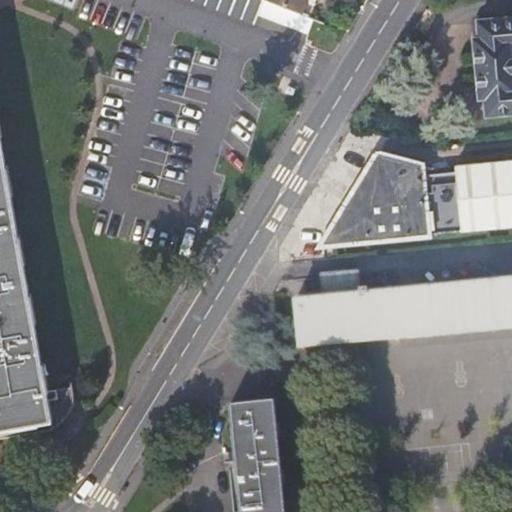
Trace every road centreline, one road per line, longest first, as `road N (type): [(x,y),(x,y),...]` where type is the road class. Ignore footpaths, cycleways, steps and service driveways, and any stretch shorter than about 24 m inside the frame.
road 1 (residential): [(83,511),(403,0)]
road 2 (unknown): [(235,268),(511,251)]
